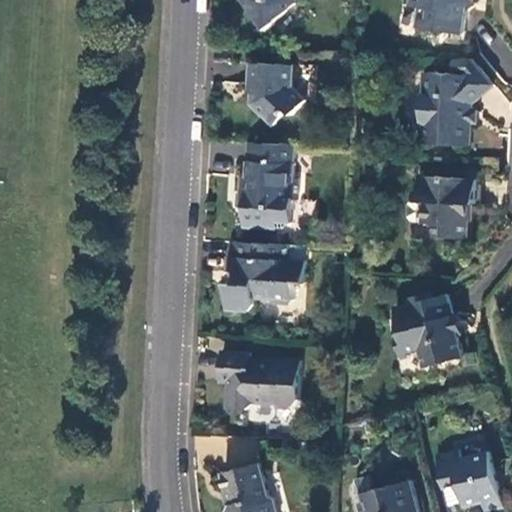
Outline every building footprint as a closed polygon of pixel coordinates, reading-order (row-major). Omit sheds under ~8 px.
[(240,0),(267,29),(295,4),(295,0),(240,0)] [(413,0),(412,7),(420,8),(418,28),(463,33),(466,8),(463,4),(463,0),(413,0)] [(294,65),(254,63),(251,102),(274,124),(288,109),(292,114),(306,99),(293,87),(294,65)] [(471,104),(494,84),(475,63),(462,74),(423,71),(419,142),(469,145),(470,122),(471,109),(471,104)] [(293,178),(295,145),(248,142),(245,175),(241,176),(239,205),(244,206),(244,227),(284,229),(291,223),(292,199),(297,199),(298,178),(293,178)] [(476,179),(417,176),(417,200),(423,201),(423,223),(444,224),(445,236),(467,237),(468,203),(475,203),(476,179)] [(289,259),(289,245),(231,242),(230,256),(226,256),(225,271),(236,271),(235,282),(227,282),(225,309),(244,311),(253,303),(254,298),(270,300),(273,302),(289,304),(294,300),(295,282),(305,282),(306,260),(289,259)] [(464,356),(447,293),(432,298),(425,294),(411,297),(407,303),(408,309),(394,313),(400,332),(394,333),(400,358),(421,353),(424,366),(464,356)] [(299,398),(301,360),(269,358),(269,362),(251,361),(251,352),(221,352),(220,381),(228,382),(228,407),(247,408),(254,402),(275,402),(275,407),(289,407),(299,398)] [(462,458),(459,448),(437,454),(445,487),(458,483),(463,501),(465,506),(482,501),(484,510),(504,505),(489,450),(462,458)] [(260,462),(222,473),(229,504),(226,510),(226,511),(276,511),(273,497),(268,495),(260,462)] [(370,475),(356,479),(355,494),(359,511),(367,511),(362,493),(378,489),(375,478),(370,475)] [(420,511),(411,480),(378,489),(362,493),(367,511),(420,511)] [(458,483),(445,487),(450,504),(463,501),(458,483)]
